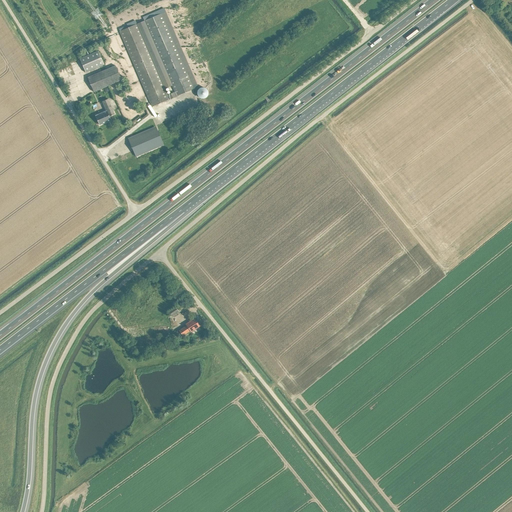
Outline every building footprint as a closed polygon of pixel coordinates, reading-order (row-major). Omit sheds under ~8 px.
[(169,100),(177,96),(193,89),(161,14),(120,31),(152,106),(169,99),(169,100)] [(85,73),(104,65),(98,51),(80,59),(85,73)] [(64,75),(79,70),(74,56),(64,60),(65,64),(61,66),(64,75)] [(94,92),(98,90),(122,80),(115,65),(88,77),(94,92)] [(200,98),(202,99),(203,99),(205,99),(206,98),(207,97),(207,96),(208,95),(208,94),(208,93),(208,92),(208,91),(208,90),(207,89),(206,88),(205,88),(204,88),(203,87),(202,87),(201,87),(200,88),(199,89),(198,91),(197,92),(197,93),(197,94),(198,96),(199,97),(200,98)] [(99,125),(104,123),(110,120),(108,117),(114,114),(107,99),(102,101),(106,111),(96,116),(99,125)] [(129,141),(128,138),(136,157),(135,154),(163,143),(157,129),(129,141)] [(171,317),(179,312),(175,306),(168,312),(171,317)] [(191,332),(200,326),(194,318),(185,324),(186,325),(179,330),(182,336),(190,331),(191,332)] [(169,333),(168,326),(153,327),(154,335),(169,333)]
